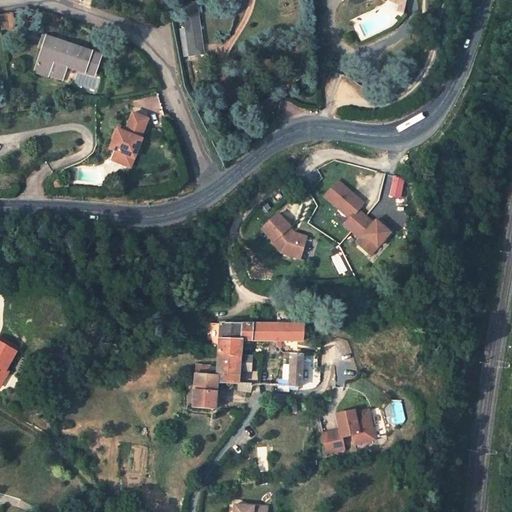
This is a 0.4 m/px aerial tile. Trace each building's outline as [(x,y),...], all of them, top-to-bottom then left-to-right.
[(402,0),(385,0),(385,1),(396,5),(394,12),(400,14),(404,1),(402,0)] [(195,6),(183,8),(191,57),(203,55),(195,6)] [(0,15),(0,29),(13,28),(12,14),(0,15)] [(100,53),(45,35),(34,70),(48,74),(52,60),(94,72),(100,53)] [(148,119),(132,113),(124,133),(116,129),(108,150),(115,154),(112,162),(122,166),(125,158),(131,160),(148,119)] [(125,158),(122,166),(130,169),(133,161),(131,160),(125,158)] [(403,179),(393,177),(390,194),(400,196),(403,179)] [(361,201),(338,181),(323,198),(347,218),(341,224),(356,237),(354,240),(370,254),(390,231),(374,217),(371,220),(356,207),(361,201)] [(288,227),(277,214),(260,229),(271,242),(269,243),(278,253),(297,260),(304,239),(292,233),(289,236),(285,231),(288,227)] [(296,347),(303,348),(303,330),(303,324),(301,323),(299,321),(285,316),(281,314),(281,324),(280,341),(296,342),(296,347)] [(217,355),(240,356),(240,340),(280,341),(281,324),(220,323),(218,345),(217,355)] [(0,387),(3,389),(12,373),(7,370),(18,352),(0,341),(0,387)] [(240,383),(240,371),(240,356),(217,355),(216,367),(209,366),(209,364),(195,364),(194,374),(215,375),(215,382),(217,382),(239,383),(239,390),(246,391),(252,391),(252,383),(240,383)] [(253,357),(240,356),(240,371),(253,371),(253,357)] [(291,356),(291,386),(302,386),(303,357),(295,357),(291,356)] [(194,374),(193,389),(216,390),(217,382),(215,382),(215,375),(194,374)] [(215,408),(216,390),(193,389),(192,407),(215,408)] [(367,404),(350,408),(352,417),(355,417),(356,421),(353,422),(354,424),(337,428),(342,448),(359,443),(356,431),(367,429),(370,437),(389,432),(382,403),(368,406),(367,404)] [(388,424),(403,423),(401,403),(386,404),(388,424)]
